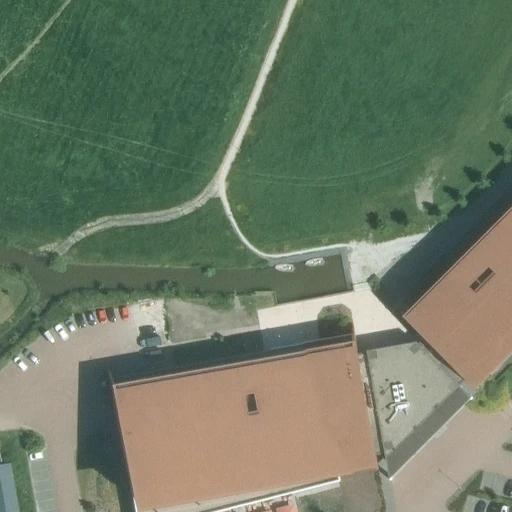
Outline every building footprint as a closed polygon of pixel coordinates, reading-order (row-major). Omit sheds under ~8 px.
[(511,222),(511,201),(401,313),(412,323),(511,222)] [(511,222),(412,323),(401,313),(400,314),(425,339),(419,346),(418,344),(368,353),(368,355),(359,356),(353,326),(351,326),(353,337),(110,380),(108,369),(106,369),(119,442),(123,441),(135,511),(217,511),(336,482),(335,476),(332,465),(377,457),(386,455),(387,463),(429,421),(462,388),(460,387),(467,381),(468,382),(481,368),(485,371),(511,344),(511,222)] [(377,267),(401,290),(412,279),(389,256),(377,267)] [(351,326),(108,369),(110,380),(353,337),(351,326)] [(511,360),(511,344),(485,371),(481,368),(468,382),(479,394),(511,360)] [(429,421),(387,463),(390,481),(473,399),(462,388),(429,421)] [(131,511),(135,511),(123,441),(119,442),(131,511)] [(335,476),(378,465),(377,457),(332,465),(335,476)] [(16,511),(9,466),(0,467),(0,511),(16,511)]
